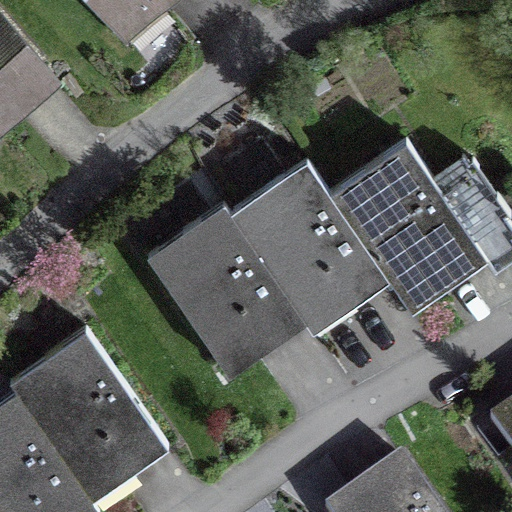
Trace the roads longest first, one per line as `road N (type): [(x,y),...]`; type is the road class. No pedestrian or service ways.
road 1 (residential): [(0,269),(149,135),(350,0)]
road 2 (residential): [(511,325),(331,427),(205,511)]
